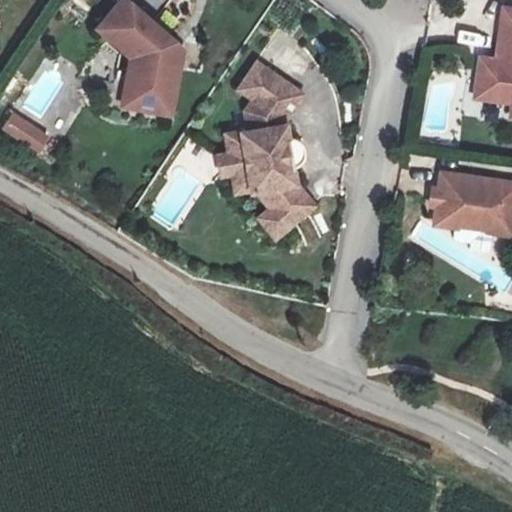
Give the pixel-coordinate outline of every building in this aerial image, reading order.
[(172,34),(133,0),(113,0),(96,19),(129,49),(126,64),(138,66),(132,98),(167,106),(177,59),(167,57),(172,34)] [(511,13),(508,13),(498,71),(482,68),(477,99),(511,105),(511,13)] [(286,58),(263,78),(278,94),(267,105),(266,125),(259,124),(255,180),(259,180),(283,230),(314,215),(299,183),(302,123),(326,102),(286,58)] [(0,129),(0,130),(40,152),(51,132),(11,110),(0,129)] [(511,185),(446,175),(437,227),(511,238),(511,185)]
